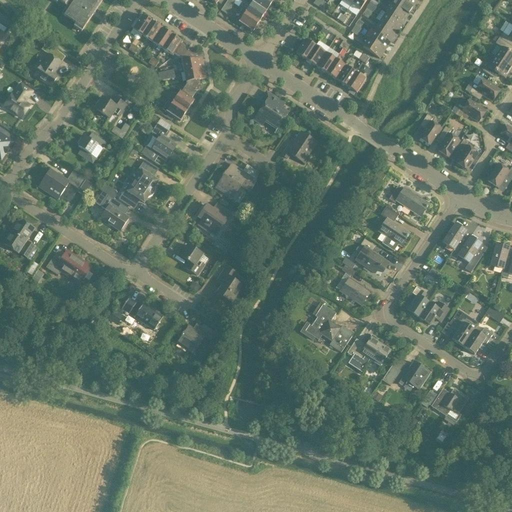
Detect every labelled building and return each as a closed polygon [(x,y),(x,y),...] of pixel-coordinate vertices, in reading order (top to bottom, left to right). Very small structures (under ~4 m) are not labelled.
[(55,0),(67,7),(61,15),(75,24),(73,27),(81,32),(103,0),(102,0),(55,0)] [(272,2),(269,0),(253,0),(252,2),(265,11),(272,2)] [(319,8),(323,10),(326,5),(323,3),(319,0),(315,0),(313,4),(319,8)] [(353,0),(350,5),(359,11),(366,0),(353,0)] [(388,0),(387,2),(390,5),(407,16),(413,8),(401,0),(388,0)] [(227,1),(220,11),(226,15),(233,4),(227,1)] [(265,11),(252,2),(245,12),(259,22),(265,11)] [(402,25),(407,16),(390,5),(385,13),(402,25)] [(259,22),(245,12),(238,23),(252,32),(259,22)] [(396,33),(402,25),(385,13),(379,22),(396,33)] [(142,36),(151,22),(141,15),(132,29),(142,36)] [(0,39),(1,40),(9,28),(0,22),(0,39)] [(161,29),(151,22),(142,36),(152,43),(161,29)] [(391,42),(396,33),(379,22),(374,30),(391,42)] [(500,36),(499,38),(511,47),(511,25),(509,23),(502,33),(500,36)] [(161,29),(152,43),(162,49),(171,35),(161,29)] [(368,39),(385,50),(391,42),(374,30),(368,39)] [(182,42),(171,35),(162,49),(172,56),(173,54),(180,45),(182,42)] [(494,58),(511,69),(511,68),(511,54),(509,53),(511,48),(511,47),(499,38),(495,44),(501,48),(494,58)] [(296,53),(306,60),(315,46),(305,39),(296,53)] [(368,39),(362,47),(379,59),(385,50),(368,39)] [(132,45),(128,50),(131,52),(135,47),(138,42),(135,40),(132,45)] [(41,65),(33,77),(50,88),(58,76),(54,74),(61,63),(52,57),(57,50),(46,43),(41,50),(48,55),(42,65),(41,65)] [(181,59),(181,63),(194,60),(192,49),(187,50),(180,45),(173,54),(181,59)] [(325,53),(315,46),(306,60),(316,67),(325,53)] [(326,73),(335,59),(325,53),(316,67),(326,73)] [(511,69),(494,58),(492,56),(482,71),(493,78),(496,73),(505,79),(511,69)] [(202,58),(194,60),(181,63),(183,72),(204,69),(202,58)] [(345,66),(335,59),(326,73),(336,80),(345,66)] [(346,87),(355,73),(345,66),(336,80),(346,87)] [(204,69),(183,72),(185,83),(198,80),(205,79),(204,69)] [(365,80),(355,73),(346,87),(356,93),(365,80)] [(200,91),(198,80),(185,83),(186,83),(186,85),(181,92),(181,93),(191,100),(191,99),(196,92),(200,91)] [(470,83),(464,92),(468,94),(479,101),(482,96),(491,102),(499,91),(482,80),(477,88),(472,84),(470,83)] [(31,92),(20,85),(13,96),(12,95),(4,107),(22,119),(30,106),(24,103),(31,92)] [(194,101),(191,99),(191,100),(181,93),(181,92),(179,91),(172,102),(187,111),(194,101)] [(260,110),(253,120),(260,125),(264,119),(278,128),(288,114),(281,109),(284,105),(266,93),(256,107),(260,110)] [(101,99),(94,109),(108,119),(113,113),(119,117),(126,106),(112,97),(108,103),(101,99)] [(169,99),(162,110),(168,113),(165,118),(171,122),(174,117),(180,121),(187,111),(172,102),(169,99)] [(453,110),(451,113),(454,115),(465,122),(468,117),(478,123),(485,112),(469,101),(464,108),(457,103),(453,110)] [(425,129),(418,139),(430,147),(441,130),(430,122),(432,119),(427,116),(420,126),(425,129)] [(0,158),(1,159),(11,144),(11,142),(11,141),(7,139),(12,132),(0,124),(0,158)] [(159,138),(151,150),(146,147),(141,154),(154,162),(158,157),(165,162),(176,145),(165,138),(169,133),(156,124),(151,133),(159,138)] [(511,129),(507,126),(499,138),(508,144),(505,149),(511,153),(511,129)] [(443,142),(437,151),(448,159),(459,142),(448,135),(450,131),(445,128),(438,138),(443,142)] [(291,140),(281,155),(286,159),(289,154),(302,163),(315,143),(300,133),(294,142),(291,140)] [(77,154),(87,160),(96,146),(102,149),(105,144),(94,136),(91,142),(84,137),(82,140),(81,139),(77,145),(78,146),(77,148),(80,150),(77,154)] [(461,154),(455,163),(456,164),(456,165),(459,167),(460,166),(462,168),(461,169),(465,171),(465,170),(467,171),(472,163),(475,165),(479,159),(476,157),(478,154),(477,154),(479,150),(474,147),(463,140),(456,151),(461,154)] [(132,149),(129,153),(133,156),(135,158),(138,153),(132,149)] [(155,188),(155,187),(158,182),(150,176),(153,173),(146,169),(149,164),(144,160),(136,172),(139,174),(134,181),(154,194),(155,192),(155,191),(155,190),(155,189),(155,188)] [(497,165),(486,181),(498,189),(504,180),(509,183),(511,178),(511,169),(508,172),(497,165)] [(68,183),(78,190),(85,180),(72,172),(66,181),(50,170),(38,188),(57,200),(68,183)] [(219,182),(215,189),(231,199),(235,193),(240,186),(248,191),(255,181),(242,172),(241,171),(237,177),(227,171),(219,182)] [(382,181),(385,176),(377,171),(374,176),(382,181)] [(154,194),(134,181),(129,189),(126,187),(118,200),(130,207),(136,198),(144,203),(147,198),(148,198),(149,198),(151,197),(151,196),(153,195),(154,194)] [(104,188),(102,191),(102,192),(114,200),(116,197),(115,191),(106,185),(104,188)] [(397,187),(388,200),(394,204),(395,201),(420,218),(428,205),(403,188),(402,190),(397,187)] [(114,200),(102,192),(95,203),(107,211),(101,219),(118,230),(126,218),(115,210),(120,204),(114,200)] [(202,221),(199,226),(215,236),(229,214),(219,207),(215,213),(206,206),(198,218),(202,221)] [(378,232),(386,237),(382,244),(394,252),(398,245),(401,247),(409,234),(393,223),(398,215),(385,207),(380,215),(386,219),(378,232)] [(6,240),(3,244),(17,254),(20,249),(33,229),(19,220),(10,233),(6,240)] [(457,257),(465,245),(459,241),(466,231),(455,224),(442,243),(453,250),(449,256),(455,260),(457,257)] [(465,245),(457,257),(467,263),(464,269),(470,273),(479,259),(474,255),(481,245),(470,237),(465,245)] [(364,248),(355,261),(374,274),(378,268),(383,271),(388,264),(372,253),(376,247),(364,239),(360,245),(364,248)] [(27,242),(20,253),(27,258),(34,247),(27,242)] [(508,274),(511,261),(506,259),(509,247),(495,244),(489,266),(502,270),(500,276),(507,278),(508,274)] [(224,256),(229,249),(222,245),(218,251),(224,256)] [(187,246),(179,257),(186,261),(183,267),(196,276),(203,265),(207,259),(201,255),(187,246)] [(58,276),(60,272),(80,285),(91,267),(66,251),(60,261),(53,256),(45,268),(58,276)] [(345,266),(355,272),(358,269),(347,262),(346,263),(343,261),(341,264),(345,266)] [(32,262),(26,272),(31,276),(38,266),(32,262)] [(345,266),(341,271),(351,278),(355,272),(345,266)] [(223,283),(217,293),(232,304),(243,287),(230,278),(233,272),(226,267),(217,280),(223,283)] [(427,275),(441,285),(445,278),(432,268),(427,275)] [(37,284),(43,275),(37,271),(31,281),(37,284)] [(348,279),(340,292),(361,306),(369,293),(348,279)] [(196,294),(199,288),(192,283),(188,289),(196,294)] [(416,297),(407,311),(418,318),(428,304),(421,300),(425,294),(420,291),(416,288),(412,294),(416,297)] [(121,310),(128,315),(136,303),(129,298),(121,310)] [(434,308),(428,304),(418,318),(429,325),(433,318),(439,322),(448,310),(437,303),(434,308)] [(142,304),(133,317),(153,331),(162,318),(142,304)] [(308,325),(304,332),(314,339),(318,333),(331,342),(328,345),(340,353),(348,341),(343,338),(348,331),(341,326),(340,328),(330,321),(335,313),(322,305),(314,316),(316,318),(311,326),(308,325)] [(489,307),(484,314),(499,323),(503,316),(489,307)] [(108,319),(108,320),(116,326),(123,317),(114,311),(108,319)] [(474,330),(474,331),(479,324),(458,311),(449,324),(447,323),(441,333),(447,337),(452,331),(456,333),(451,340),(463,347),(474,330)] [(188,326),(176,344),(193,355),(204,338),(210,341),(214,336),(200,327),(196,332),(188,326)] [(474,330),(463,347),(474,355),(478,348),(481,350),(492,333),(484,328),(480,334),(474,331),(474,330)] [(356,340),(346,354),(352,357),(347,364),(361,373),(369,360),(379,367),(390,350),(370,337),(365,345),(356,340)] [(390,387),(394,381),(401,386),(404,380),(418,390),(429,373),(413,363),(407,372),(401,368),(399,372),(391,366),(381,381),(390,387)] [(430,391),(420,405),(426,409),(429,405),(431,407),(445,416),(450,409),(457,414),(467,399),(453,390),(450,395),(442,390),(438,397),(435,395),(430,391)] [(382,398),(376,394),(373,399),(379,403),(382,398)]
